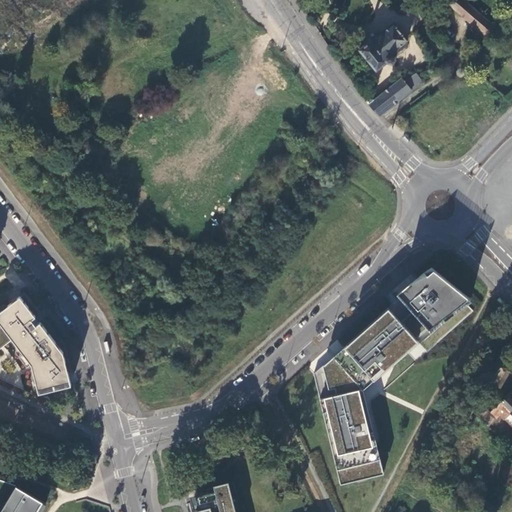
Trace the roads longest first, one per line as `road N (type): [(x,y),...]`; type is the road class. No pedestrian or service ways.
road 1 (residential): [(117,438),(218,410),(420,224)]
road 2 (residential): [(0,216),(88,333),(117,438)]
road 3 (secondary): [(434,181),(374,127),(290,28)]
road 4 (secondary): [(290,28),(361,135),(416,195)]
